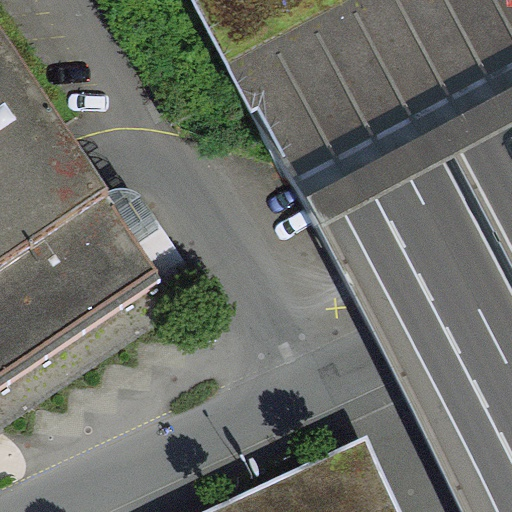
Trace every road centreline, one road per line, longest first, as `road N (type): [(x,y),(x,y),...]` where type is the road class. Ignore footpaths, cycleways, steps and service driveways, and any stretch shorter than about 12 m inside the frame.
road 1 (unclassified): [(62,511),(511,308)]
road 2 (motorway): [(301,0),(511,383)]
road 3 (motorway): [(511,175),(421,0)]
